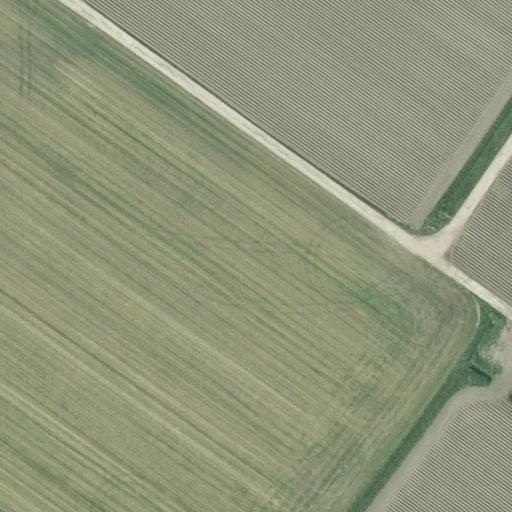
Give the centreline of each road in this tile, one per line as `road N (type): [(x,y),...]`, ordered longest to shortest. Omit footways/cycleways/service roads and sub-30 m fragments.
road 1 (track): [(62,0),(511,314)]
road 2 (track): [(428,256),(511,136)]
